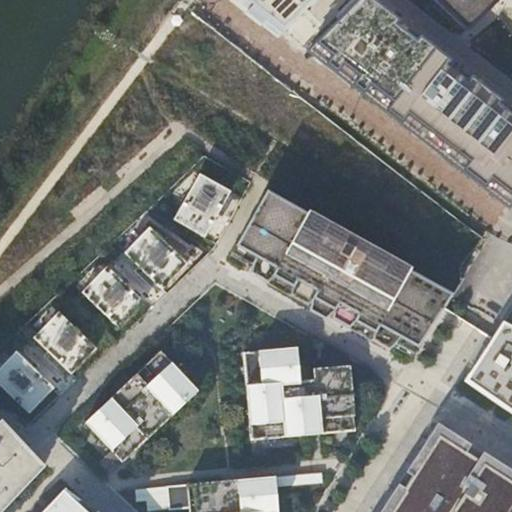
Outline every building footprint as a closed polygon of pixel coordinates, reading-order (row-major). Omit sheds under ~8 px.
[(242,0),(284,33),(315,0),(242,0)] [(511,109),(373,0),(350,0),(303,48),(507,207),(511,200),(511,109)] [(438,0),(464,25),(467,27),(471,25),(495,0),(438,0)] [(204,168),(178,214),(209,232),(235,186),(204,168)] [(409,361),(450,293),(266,190),(228,258),(409,361)] [(152,222),(128,248),(165,284),(190,258),(152,222)] [(108,262),(84,288),(122,324),(146,298),(108,262)] [(59,308),(34,334),(72,370),(97,345),(59,308)] [(511,327),(502,322),(464,380),(511,411),(511,327)] [(253,441),(358,431),(354,361),(317,363),(318,375),(305,376),(302,345),(247,349),(253,441)] [(16,349),(0,365),(0,382),(30,411),(54,386),(16,349)] [(124,460),(202,390),(164,349),(87,420),(124,460)] [(0,419),(0,509),(42,465),(0,419)] [(511,511),(511,470),(469,443),(436,422),(378,511),(511,511)] [(282,511),(279,477),(168,486),(171,509),(191,506),(191,511),(282,511)] [(96,511),(66,483),(39,511),(96,511)]
